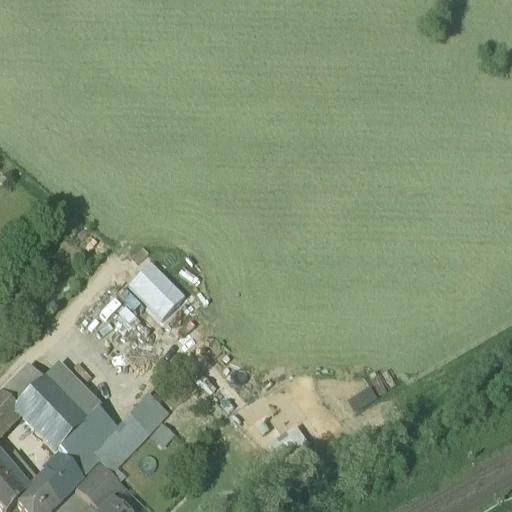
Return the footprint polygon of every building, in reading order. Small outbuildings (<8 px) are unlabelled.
[(84,429),(27,371),(1,398),(18,416),(57,457),(84,429)] [(1,398),(0,398),(0,435),(18,416),(1,398)] [(159,427),(141,408),(129,420),(132,423),(147,439),(159,427)] [(132,423),(114,441),(119,446),(118,447),(129,459),(147,439),(132,423)] [(108,454),(84,429),(57,457),(60,460),(61,459),(82,480),(108,454)] [(118,447),(97,467),(74,491),(85,502),(110,478),(129,459),(118,447)] [(60,460),(36,484),(58,506),(72,491),(82,480),(61,459),(60,460)] [(36,484),(23,498),(0,473),(0,511),(11,511),(16,508),(19,511),(51,511),(58,506),(36,484)] [(110,478),(85,502),(96,511),(104,511),(111,505),(112,506),(125,493),(110,478)] [(72,491),(58,506),(63,511),(67,511),(80,499),(72,491)]
